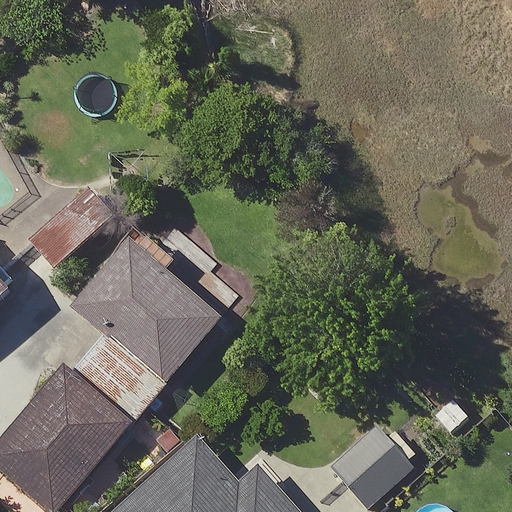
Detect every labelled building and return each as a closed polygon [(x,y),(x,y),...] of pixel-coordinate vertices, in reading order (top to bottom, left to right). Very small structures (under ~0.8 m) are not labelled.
[(110,222),(61,166),(0,220),(0,244),(14,261),(32,246),(54,271),(110,222)] [(65,511),(222,317),(127,241),(72,310),(105,336),(72,377),(63,370),(0,447),(0,467),(55,511),(65,511)] [(0,301),(15,288),(0,271),(0,301)] [(316,459),(367,511),(412,467),(400,454),(361,414),(316,459)] [(235,492),(194,445),(117,511),(289,511),(256,473),(235,492)]
